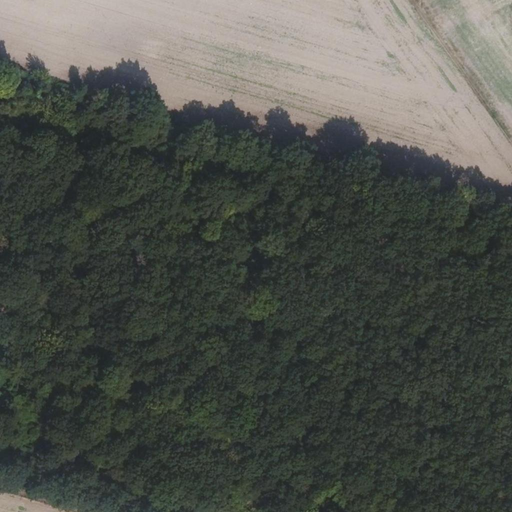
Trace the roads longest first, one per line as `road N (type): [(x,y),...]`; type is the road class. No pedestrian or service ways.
road 1 (track): [(0,107),(511,251)]
road 2 (track): [(414,0),(441,45),(511,127)]
